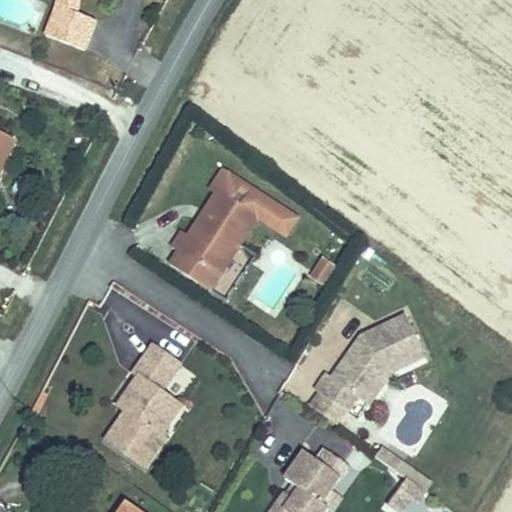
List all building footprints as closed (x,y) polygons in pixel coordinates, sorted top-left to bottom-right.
[(58,0),(57,6),(52,22),(61,25),(67,10),(77,13),(79,0),(58,0)] [(61,25),(52,22),(46,36),(85,51),(96,20),(77,13),(67,10),(61,25)] [(0,111),(11,114),(13,103),(0,99),(0,111)] [(0,172),(15,142),(0,134),(0,172)] [(208,223),(201,219),(189,236),(183,232),(173,248),(179,252),(220,278),(240,246),(260,216),(219,190),(206,211),(213,216),(208,223)] [(206,211),(201,219),(208,223),(213,216),(206,211)] [(220,278),(179,252),(171,264),(211,291),(220,278)] [(334,270),(322,262),(312,278),(324,286),(334,270)] [(317,390),(321,393),(347,411),(348,412),(359,397),(364,400),(384,370),(390,367),(392,372),(426,357),(406,315),(362,336),(355,345),(361,348),(356,356),(350,352),(333,378),(327,374),(317,390)] [(139,379),(127,397),(134,402),(127,413),(108,441),(146,467),(166,439),(161,436),(182,406),(162,392),(181,363),(155,345),(134,375),(139,379)] [(355,345),(350,352),(356,356),(361,348),(355,345)] [(384,370),(364,400),(370,405),(392,372),(390,367),(384,370)] [(321,393),(311,407),(338,425),(347,411),(321,393)] [(134,402),(127,397),(119,408),(127,413),(134,402)] [(382,448),(376,457),(396,471),(403,463),(382,448)] [(342,478),(341,477),(307,452),(287,479),(293,484),(301,490),(294,499),(286,493),(272,511),(326,511),(329,508),(323,504),(342,478)] [(345,471),(341,477),(342,478),(323,504),(329,508),(334,511),(357,480),(345,471)] [(293,484),(286,493),(294,499),(301,490),(293,484)]
